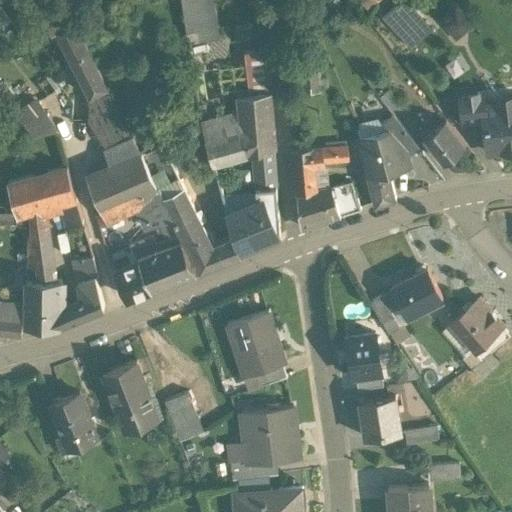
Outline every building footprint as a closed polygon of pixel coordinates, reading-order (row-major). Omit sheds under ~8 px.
[(61,0),(60,0),(41,10),(53,32),(57,29),(71,19),(61,0)] [(211,0),(181,0),(188,41),(216,36),(211,0)] [(359,0),(369,9),(377,0),(359,0)] [(410,46),(432,26),(408,0),(401,0),(384,16),(410,46)] [(42,38),(29,18),(16,25),(30,46),(42,38)] [(71,19),(57,29),(90,95),(107,87),(72,18),(71,19)] [(250,93),(270,91),(266,50),(246,52),(250,93)] [(132,137),(107,87),(90,95),(87,118),(106,147),(132,137)] [(402,107),(388,90),(379,97),(393,114),(402,107)] [(239,112),(202,122),(213,163),(230,159),(250,153),(253,153),(273,147),(275,147),(270,91),(237,95),(239,112)] [(482,91),(461,93),(464,121),(484,119),(482,105),(484,104),(482,91)] [(37,98),(11,112),(32,137),(58,131),(37,98)] [(511,100),(484,104),(482,105),(484,119),(488,151),(501,150),(501,151),(511,150),(511,100)] [(406,131),(394,115),(388,119),(394,140),(396,138),(406,131)] [(445,118),(434,127),(431,124),(423,130),(426,133),(423,136),(443,161),(465,143),(445,118)] [(388,119),(374,123),(376,132),(377,131),(381,145),(394,143),(394,140),(388,119)] [(376,132),(360,135),(363,150),(381,147),(381,145),(377,131),(376,132)] [(418,146),(406,131),(396,138),(407,154),(418,146)] [(110,164),(141,151),(132,137),(106,147),(103,148),(110,164)] [(396,138),(394,140),(394,143),(381,145),(381,147),(387,167),(387,168),(410,163),(407,154),(396,138)] [(179,178),(162,144),(143,154),(159,188),(179,178)] [(347,145),(292,149),(296,194),(315,190),(314,169),(322,168),(322,161),(347,158),(347,145)] [(256,189),(276,187),(273,147),(253,153),(256,189)] [(381,147),(363,150),(367,173),(375,205),(394,199),(387,168),(387,167),(381,147)] [(141,151),(86,174),(98,200),(102,211),(104,211),(135,198),(159,188),(141,151)] [(67,164),(8,181),(17,214),(33,210),(43,207),(61,202),(76,197),(67,164)] [(196,214),(179,178),(159,188),(173,217),(176,223),(196,214)] [(350,182),(331,186),(340,216),(360,209),(350,182)] [(315,190),(296,194),(298,209),(300,229),(340,216),(331,186),(315,190)] [(263,197),(279,234),(276,187),(256,189),(257,200),(263,197)] [(159,188),(135,198),(148,227),(154,225),(160,222),(173,217),(159,188)] [(224,194),(229,210),(256,199),(255,191),(224,194)] [(76,197),(61,202),(65,225),(78,221),(75,209),(79,207),(76,197)] [(279,234),(263,197),(257,200),(226,212),(234,238),(239,252),(279,234)] [(104,211),(102,211),(98,200),(93,202),(95,212),(99,226),(109,222),(104,211)] [(43,207),(33,210),(28,278),(53,278),(43,207)] [(196,214),(176,223),(184,239),(199,271),(240,256),(239,252),(234,238),(212,247),(196,214)] [(157,249),(138,257),(138,259),(149,289),(149,290),(196,271),(182,240),(184,239),(176,223),(173,217),(160,222),(168,240),(160,243),(162,248),(157,249)] [(154,242),(135,250),(138,257),(157,249),(154,242)] [(88,249),(79,252),(80,258),(71,261),(77,283),(95,275),(88,249)] [(138,259),(117,269),(127,298),(149,289),(138,259)] [(427,269),(392,287),(393,290),(399,300),(407,316),(442,298),(427,269)] [(95,275),(77,283),(79,301),(66,306),(66,305),(61,305),(61,311),(59,325),(104,307),(95,275)] [(28,278),(26,278),(25,325),(57,326),(59,325),(61,311),(61,305),(61,294),(62,279),(53,278),(28,278)] [(393,290),(383,295),(388,306),(399,300),(393,290)] [(383,295),(370,302),(390,332),(399,327),(388,306),(383,295)] [(479,297),(452,321),(453,323),(454,322),(463,332),(462,333),(474,347),(476,349),(502,326),(503,325),(479,297)] [(23,302),(15,301),(14,309),(13,310),(12,316),(22,318),(23,302)] [(268,309),(227,323),(248,389),(261,385),(257,371),(282,363),(285,361),(268,309)] [(12,316),(0,315),(0,316),(0,329),(22,333),(22,318),(12,316)] [(502,326),(476,349),(474,347),(472,349),(481,360),(510,335),(502,326)] [(375,332),(347,336),(353,376),(381,372),(375,332)] [(472,349),(463,357),(472,368),(481,360),(472,349)] [(136,361),(102,374),(124,431),(158,418),(136,361)] [(282,363),(257,371),(261,385),(286,377),(282,363)] [(176,395),(169,378),(158,382),(164,399),(176,395)] [(79,391),(50,402),(62,433),(56,435),(62,449),(96,436),(79,391)] [(176,395),(164,399),(180,439),(191,434),(203,430),(187,391),(176,395)] [(396,396),(364,400),(366,414),(362,415),(366,436),(401,431),(396,396)] [(293,404),(242,410),(247,456),(248,463),(276,459),(300,456),(293,404)] [(437,425),(406,429),(409,443),(439,439),(437,425)] [(191,434),(180,439),(183,447),(194,442),(191,434)] [(0,443),(0,462),(1,464),(18,452),(8,438),(0,443)] [(247,456),(231,458),(234,478),(278,473),(276,459),(248,463),(247,456)] [(459,462),(427,464),(428,479),(460,477),(459,462)] [(431,511),(430,483),(388,486),(389,511),(431,511)] [(303,511),(302,486),(280,488),(280,487),(270,488),(233,491),(235,510),(241,510),(240,511),(303,511)]
